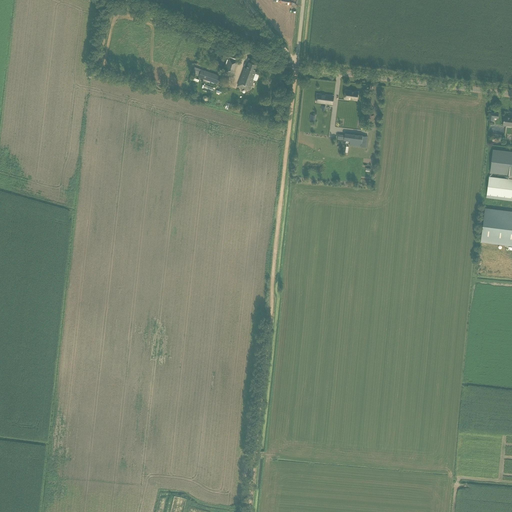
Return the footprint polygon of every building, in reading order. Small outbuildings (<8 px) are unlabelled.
[(229,58),(227,63),(224,73),(234,76),(238,61),(229,58)] [(249,62),(247,67),(246,69),(244,68),(238,86),(249,90),(255,72),(254,72),(257,65),(249,62)] [(217,84),(220,75),(201,69),(195,67),(192,74),(199,76),(198,77),(202,79),(202,80),(211,83),(212,82),(217,84)] [(346,91),(345,96),(345,98),(357,100),(358,92),(346,91)] [(333,96),(317,94),(316,103),(332,105),(333,96)] [(511,126),(511,122),(511,116),(511,117),(504,116),(503,121),(503,125),(511,126)] [(344,140),(350,141),(349,146),(361,147),(366,148),(368,137),(363,136),(363,135),(350,134),(344,134),(344,140)] [(508,179),(511,179),(511,180),(489,177),(486,198),(511,200),(511,152),(493,150),(490,172),(509,175),(508,179)] [(481,242),(511,246),(511,211),(485,208),(481,242)]
